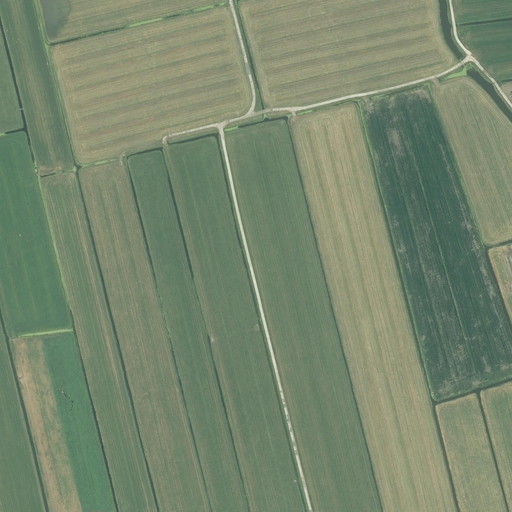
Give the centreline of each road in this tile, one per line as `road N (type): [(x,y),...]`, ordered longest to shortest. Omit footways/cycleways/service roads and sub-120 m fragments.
road 1 (track): [(221,127),(311,511)]
road 2 (track): [(511,105),(471,58),(429,80),(291,109),(296,118)]
